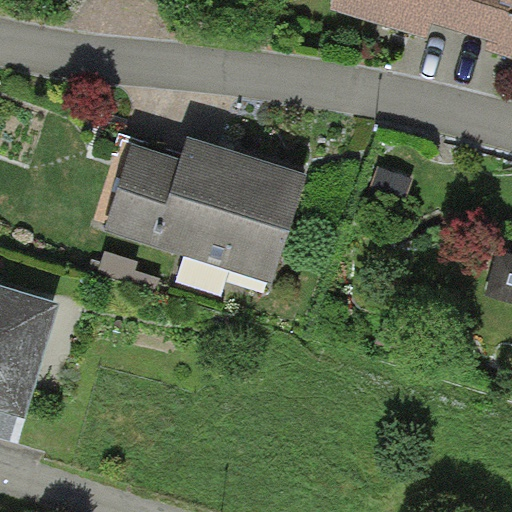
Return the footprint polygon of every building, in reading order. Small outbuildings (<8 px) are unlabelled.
[(334,0),(331,11),(427,41),(432,25),(439,0),(334,0)] [(501,0),(439,0),(432,25),(488,41),(501,0)] [(511,0),(501,0),(488,41),(486,50),(511,58),(511,0)] [(105,232),(273,284),(307,177),(205,145),(188,140),(181,162),(132,147),(105,232)] [(60,307),(0,289),(0,412),(26,421),(60,307)]
